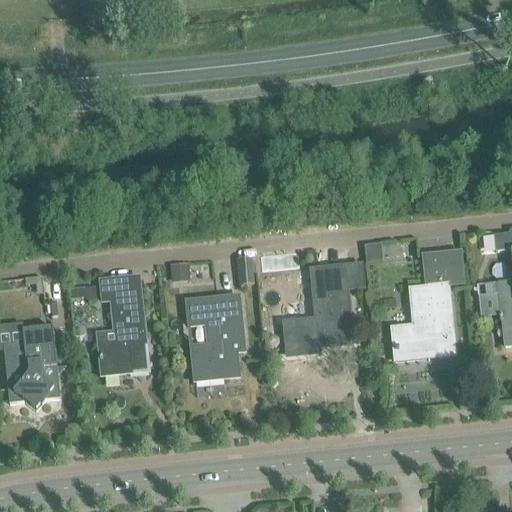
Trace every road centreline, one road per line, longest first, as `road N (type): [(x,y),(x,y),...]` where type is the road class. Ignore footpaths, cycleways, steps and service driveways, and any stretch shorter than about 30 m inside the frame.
road 1 (secondary): [(0,78),(266,60),(511,19)]
road 2 (tertiary): [(230,470),(511,442)]
road 3 (tertiary): [(0,500),(65,483),(230,470)]
